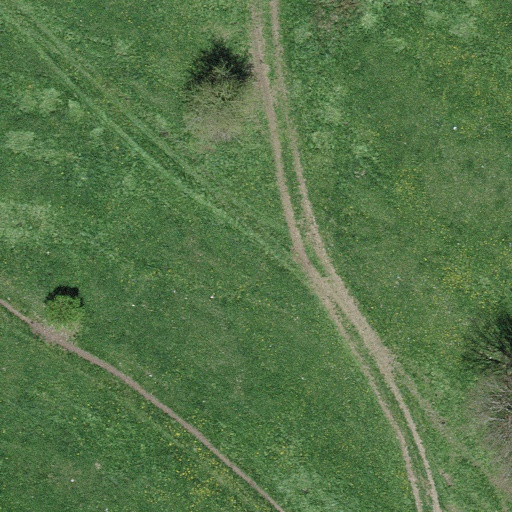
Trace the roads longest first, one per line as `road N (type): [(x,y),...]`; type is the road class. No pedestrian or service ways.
road 1 (track): [(265,0),(315,280),(403,420),(426,511)]
road 2 (track): [(315,280),(12,0)]
road 3 (track): [(403,420),(502,511)]
